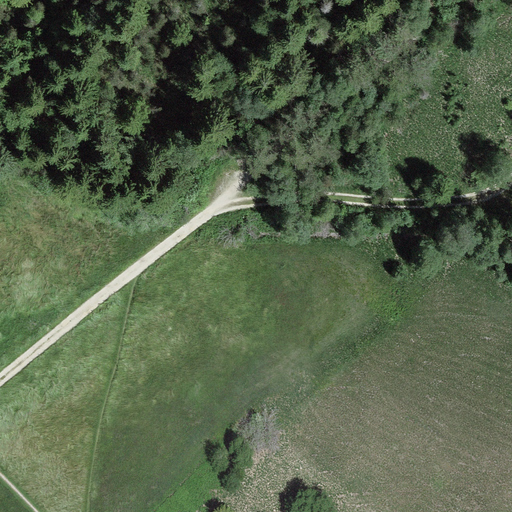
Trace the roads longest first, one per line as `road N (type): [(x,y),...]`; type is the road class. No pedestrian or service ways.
road 1 (track): [(206,215),(309,198),(392,209),(482,205),(511,187)]
road 2 (track): [(0,386),(206,215)]
